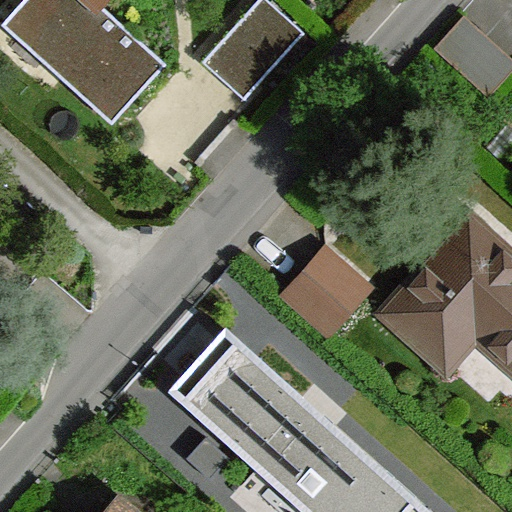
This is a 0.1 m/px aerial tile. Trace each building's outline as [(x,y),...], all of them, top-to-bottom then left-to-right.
[(101,8),(92,0),(28,0),(9,21),(113,117),(162,65),(101,8)] [(269,0),(261,0),(205,61),(245,98),(305,33),(269,0)] [(511,0),(477,0),(442,42),(492,85),(511,61),(511,0)] [(511,257),(472,221),(392,312),(449,365),(479,333),(511,362),(511,257)] [(372,288),(328,249),(286,295),(332,335),(372,288)] [(438,511),(226,325),(172,386),(315,511),(438,511)]
